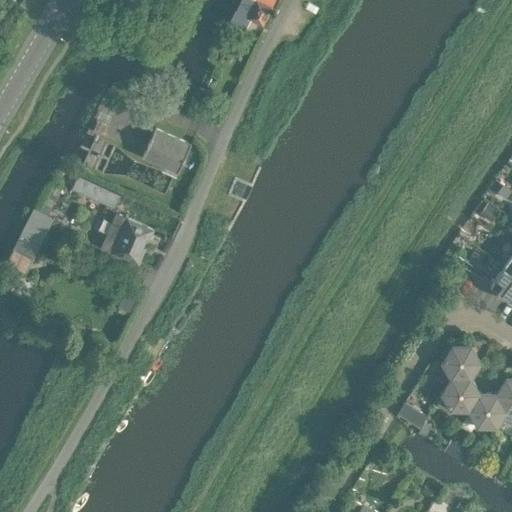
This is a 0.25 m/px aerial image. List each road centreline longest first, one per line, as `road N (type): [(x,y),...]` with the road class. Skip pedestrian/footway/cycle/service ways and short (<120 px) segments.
road 1 (unclassified): [(27,511),(142,317),(291,0)]
road 2 (residential): [(325,511),(454,305),(511,334)]
road 3 (tertiary): [(0,106),(59,0)]
